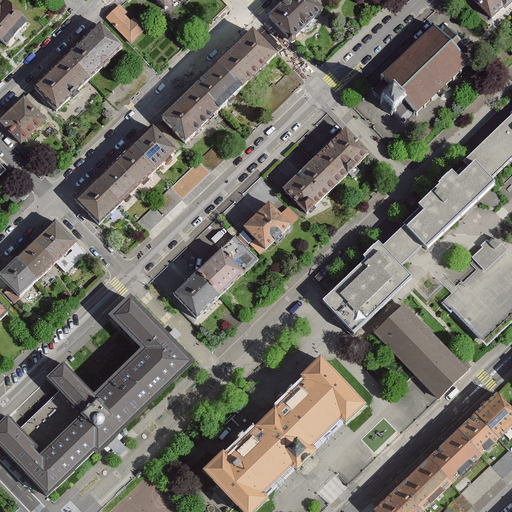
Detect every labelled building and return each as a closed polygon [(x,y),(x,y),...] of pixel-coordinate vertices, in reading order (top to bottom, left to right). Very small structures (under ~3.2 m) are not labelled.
[(155,0),(165,10),(175,0),(155,0)] [(311,23),(323,12),(322,11),(311,0),(287,0),(286,1),(284,3),(282,5),(281,6),(269,18),(289,39),(289,40),(289,41),(289,43),(292,44),(295,43),(295,40),(294,39),(305,29),(305,30),(306,31),(307,32),(308,32),(309,32),(309,31),(310,30),(311,30),(312,29),(313,27),(314,26),(313,25),(312,24),(311,23)] [(473,0),(489,17),(491,18),(491,19),(492,19),(492,18),(494,17),(503,8),(505,7),(505,6),(510,1),(511,0),(473,0)] [(0,7),(0,43),(5,49),(29,26),(11,7),(6,13),(0,7)] [(131,43),(143,31),(133,21),(130,24),(125,19),(123,16),(126,13),(120,7),(108,19),(115,27),(116,28),(131,43)] [(110,61),(122,49),(100,26),(84,41),(68,57),(90,80),(101,69),(110,61)] [(177,26),(144,58),(158,72),(191,41),(177,26)] [(435,29),(434,27),(432,29),(434,30),(427,36),(426,35),(425,36),(426,38),(420,43),(418,42),(417,43),(419,45),(413,50),(411,49),(410,50),(411,51),(406,57),(404,55),(403,57),(404,58),(398,64),(397,62),(395,64),(397,65),(391,71),(390,69),(388,71),(390,72),(383,78),(382,77),(380,78),(381,80),(382,82),(383,81),(384,81),(375,90),(374,89),(372,88),(371,89),(372,91),(374,93),(375,92),(381,98),(380,99),(382,101),(380,103),(382,105),(384,103),(385,104),(391,111),(392,112),(390,114),(392,116),(394,114),(395,116),(396,115),(402,121),(401,122),(403,124),(405,125),(406,124),(405,122),(404,121),(413,112),(414,113),(413,114),(414,116),(415,115),(416,116),(418,115),(416,113),(423,107),(424,109),(426,107),(424,106),(430,100),(432,102),(433,100),(439,95),(440,94),(441,95),(440,96),(442,98),(446,94),(450,89),(449,88),(448,89),(446,88),(448,86),(446,85),(452,80),(453,81),(455,80),(453,78),(459,73),(461,74),(462,73),(461,71),(467,65),(469,67),(470,65),(469,64),(470,63),(468,61),(467,62),(461,56),(466,52),(467,54),(468,52),(467,51),(468,50),(466,49),(465,50),(449,32),(450,31),(449,30),(448,30),(446,29),(445,30),(446,32),(442,36),(436,30),(437,29),(436,28),(435,29)] [(233,52),(218,66),(241,90),(276,57),(253,33),(238,47),(235,50),(233,52)] [(90,80),(68,57),(51,73),(34,89),(56,112),(70,99),(71,98),(73,101),(78,96),(76,93),(77,92),(90,80)] [(157,74),(144,60),(106,97),(107,99),(119,110),(127,102),(157,74)] [(204,79),(197,87),(220,111),(227,104),(229,105),(231,105),(235,102),(234,99),(234,98),(241,90),(218,66),(210,74),(207,77),(204,79)] [(253,102),(268,118),(301,86),(289,73),(276,86),(273,83),(253,102)] [(177,106),(162,120),(185,144),(211,120),(220,111),(197,87),(182,101),(179,103),(176,106),(177,106)] [(41,106),(29,94),(24,100),(15,108),(15,107),(12,111),(8,115),(0,122),(21,144),(29,137),(37,129),(44,122),(35,112),(41,106)] [(119,110),(107,99),(101,105),(112,117),(119,110)] [(511,113),(468,156),(471,158),(490,179),(511,157),(511,113)] [(133,148),(155,172),(181,147),(158,124),(153,129),(136,145),(133,148)] [(326,151),(314,162),(337,186),(337,185),(347,176),(357,166),(367,157),(369,155),(367,154),(347,133),(345,131),(344,133),(333,144),(329,147),(326,150),(326,151)] [(216,145),(198,162),(209,174),(227,157),(216,145)] [(137,188),(155,172),(133,148),(130,151),(115,165),(137,188)] [(491,180),(490,179),(471,158),(456,173),(451,168),(417,200),(422,205),(403,224),(422,243),(424,245),(491,180)] [(198,162),(171,188),(182,200),(209,174),(198,162)] [(296,180),(284,190),(305,213),(307,214),(308,213),(314,207),(316,206),(316,205),(328,194),(330,192),(336,187),(337,186),(314,162),(303,173),(303,172),(299,176),(295,179),(296,180)] [(120,206),(137,188),(115,165),(100,179),(97,182),(120,206)] [(99,225),(120,206),(97,182),(95,184),(76,202),(99,225)] [(21,187),(15,193),(22,202),(29,195),(21,187)] [(182,200),(171,188),(170,188),(154,205),(165,216),(182,200)] [(290,227),(269,205),(260,213),(257,216),(253,220),(244,228),(255,240),(265,250),(290,227)] [(164,218),(153,207),(137,223),(147,233),(164,218)] [(51,226),(35,241),(56,263),(65,273),(85,254),(81,249),(78,247),(76,244),(55,222),(51,226)] [(412,233),(403,224),(382,244),(391,254),(401,264),(422,243),(412,233)] [(444,301),(486,345),(511,320),(511,235),(503,244),(495,235),(483,246),(471,257),(481,267),(444,301)] [(205,266),(197,273),(220,297),(244,275),(258,261),(257,259),(235,237),(234,238),(221,250),(220,252),(210,261),(207,264),(204,266),(205,266)] [(412,276),(401,264),(382,244),(377,239),(361,254),(364,257),(320,298),(353,332),(412,276)] [(265,250),(255,240),(251,244),(260,254),(265,250)] [(37,281),(56,263),(35,241),(32,244),(16,260),(37,281)] [(20,298),(37,281),(16,260),(13,263),(0,274),(0,277),(10,288),(4,293),(14,303),(20,298)] [(175,294),(174,296),(175,297),(195,318),(197,320),(220,297),(197,273),(191,279),(188,282),(185,284),(185,285),(175,294)] [(0,447),(21,470),(47,497),(57,488),(75,472),(74,471),(95,451),(98,454),(105,447),(106,448),(107,448),(107,447),(108,445),(106,444),(107,443),(113,448),(116,445),(119,442),(113,437),(115,436),(116,437),(118,436),(118,437),(119,436),(118,435),(191,364),(169,341),(162,333),(130,300),(121,309),(112,318),(145,351),(96,397),(63,364),(48,379),(60,392),(21,430),(15,423),(17,421),(12,417),(10,419),(8,416),(0,423),(0,447)] [(406,305),(374,337),(437,400),(469,369),(406,305)] [(231,310),(222,318),(234,331),(243,323),(231,310)] [(26,333),(34,341),(41,335),(33,327),(26,333)] [(222,453),(202,472),(225,495),(240,511),(254,511),(266,500),(262,495),(290,468),(294,472),(304,462),(314,453),(311,449),(341,420),(346,426),(366,407),(320,360),(300,379),(304,383),(291,396),(270,417),(264,422),(226,458),(222,453)] [(476,415),(499,440),(511,427),(511,410),(497,395),(476,415)] [(476,415),(459,431),(482,456),(499,440),(476,415)] [(459,431),(429,459),(452,484),(482,456),(459,431)] [(511,455),(506,449),(489,465),(500,477),(511,465),(511,455)] [(429,459),(398,488),(420,511),(421,511),(452,484),(429,459)] [(500,477),(489,465),(488,464),(459,491),(472,505),(500,477)] [(420,511),(398,488),(374,510),(375,511),(420,511)] [(463,511),(472,505),(459,491),(445,504),(452,511),(463,511)]
